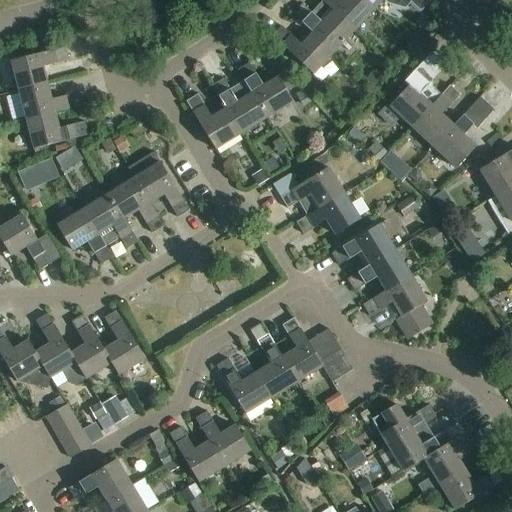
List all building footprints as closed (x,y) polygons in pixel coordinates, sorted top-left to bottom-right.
[(319,0),(323,3),(354,32),(375,10),(364,0),(344,0),(342,2),(339,0),(319,0)] [(364,0),(375,10),(384,0),(389,4),(405,8),(411,2),(422,12),(433,0),(364,0)] [(323,3),(312,15),(302,6),(292,16),(312,34),(313,35),(313,34),(334,54),(354,32),(323,3)] [(313,35),(312,34),(301,46),(281,28),(272,38),(313,76),(334,54),(313,34),(313,35)] [(12,63),(19,92),(47,85),(43,69),(69,62),(66,48),(12,63)] [(405,83),(409,87),(390,108),(412,129),(431,108),(431,107),(441,96),(432,88),(434,85),(432,83),(447,67),(432,54),(405,83)] [(237,72),(252,95),(267,119),(293,103),(278,79),(263,88),(249,64),(237,72)] [(366,83),(369,86),(373,90),(381,80),(378,77),(374,74),(366,83)] [(212,87),(226,111),(226,110),(242,135),(267,119),(252,95),(238,103),(223,80),(212,87)] [(19,92),(27,121),(55,114),(55,115),(81,108),(78,94),(51,101),(47,85),(19,92)] [(450,87),(441,96),(431,107),(431,108),(412,129),(434,149),(454,128),(453,127),(442,116),(460,96),(450,87)] [(303,93),(296,97),(303,110),(310,106),(303,93)] [(226,110),(226,111),(212,119),(198,96),(186,103),(216,151),(242,135),(226,110)] [(480,99),(453,127),(454,128),(434,149),(456,170),(476,149),(463,137),(473,127),(477,130),(494,112),(480,99)] [(55,114),(27,121),(34,151),(89,137),(85,123),(59,130),(55,115),(55,114)] [(115,151),(110,140),(102,143),(106,154),(115,151)] [(129,148),(123,140),(114,146),(120,154),(129,148)] [(378,164),(386,156),(378,147),(369,155),(378,164)] [(511,151),(480,171),(496,197),(511,187),(511,168),(511,151)] [(390,153),(380,164),(388,171),(398,160),(390,153)] [(273,159),(264,164),(269,174),(278,168),(273,159)] [(160,164),(134,180),(149,205),(150,204),(164,196),(178,219),(189,212),(160,164)] [(44,185),(36,166),(18,174),(26,193),(44,185)] [(311,196),(319,210),(344,195),(328,169),(280,198),(288,210),(311,196)] [(416,170),(409,179),(417,185),(421,181),(421,174),(416,170)] [(262,173),(251,179),(257,189),(268,182),(262,173)] [(134,180),(109,196),(124,220),(138,212),(152,235),(164,228),(150,204),(149,205),(134,180)] [(511,187),(496,197),(511,224),(511,223),(511,187)] [(444,192),(432,199),(440,210),(445,207),(451,203),(444,192)] [(319,210),(296,224),(303,236),(326,222),(335,236),(360,221),(344,195),(319,210)] [(109,196),(83,211),(98,236),(99,236),(112,227),(126,250),(138,243),(124,220),(109,196)] [(42,209),(36,199),(28,204),(34,213),(42,209)] [(414,199),(397,210),(404,220),(421,209),(414,199)] [(98,236),(83,211),(57,227),(72,252),(87,243),(101,266),(113,259),(99,236),(98,236)] [(22,216),(0,230),(0,238),(2,242),(11,257),(26,248),(40,272),(63,258),(49,235),(38,242),(22,216)] [(362,253),(370,267),(371,267),(395,252),(379,226),(331,255),(339,267),(362,253)] [(437,227),(426,234),(431,242),(442,235),(437,227)] [(377,278),(386,292),(386,293),(411,278),(395,252),(371,267),(370,267),(347,281),(354,293),(377,278)] [(444,259),(451,270),(461,264),(454,253),(444,259)] [(98,277),(94,271),(88,270),(82,273),(88,283),(98,277)] [(401,318),(396,321),(408,341),(432,326),(421,307),(427,304),(411,278),(386,293),(386,292),(363,306),(370,318),(393,304),(401,318)] [(118,343),(104,351),(104,352),(112,364),(111,365),(119,376),(145,360),(116,312),(104,320),(118,343)] [(50,346),(36,354),(35,354),(43,367),(42,367),(50,379),(62,372),(70,386),(74,387),(86,380),(75,363),(76,363),(71,355),(47,315),(36,322),(50,346)] [(85,346),(71,355),(76,363),(75,363),(86,380),(111,365),(112,364),(104,352),(104,351),(83,316),(71,323),(85,346)] [(296,350),(282,358),(282,359),(297,383),(322,368),(331,384),(353,371),(328,331),(308,343),(294,320),(282,327),(296,350)] [(35,354),(36,354),(29,342),(14,351),(0,328),(0,355),(17,383),(48,391),(50,379),(42,367),(43,367),(35,354)] [(271,366),(256,374),(271,399),(297,383),(282,359),(282,358),(268,335),(257,343),(271,366)] [(271,399),(256,374),(242,383),(228,360),(216,367),(245,415),(271,399)] [(59,396),(48,402),(53,410),(64,404),(59,396)] [(102,405),(108,416),(114,426),(127,419),(114,398),(102,405)] [(108,416),(102,405),(101,403),(90,410),(97,422),(108,416)] [(52,429),(74,416),(69,406),(46,419),(52,429)] [(413,433),(422,427),(436,418),(429,407),(406,421),(397,406),(372,421),(388,447),(412,433),(413,433)] [(195,420),(209,443),(210,443),(225,468),(251,452),(236,427),(221,436),(207,413),(195,420)] [(52,429),(58,439),(80,426),(74,416),(52,429)] [(58,439),(64,449),(86,436),(80,426),(58,439)] [(429,442),(422,427),(413,433),(412,433),(388,447),(404,473),(424,461),(451,443),(445,432),(429,442)] [(210,443),(209,443),(195,452),(181,428),(169,435),(199,483),(225,468),(210,443)] [(451,443),(424,461),(434,477),(419,487),(424,495),(440,486),(464,471),(456,456),(479,442),(472,430),(451,443)] [(157,455),(163,465),(164,466),(166,465),(174,460),(168,449),(157,432),(149,437),(154,444),(152,444),(158,455),(157,455)] [(93,448),(86,436),(64,449),(71,461),(93,448)] [(352,449),(339,457),(344,465),(348,472),(359,465),(361,463),(352,449)] [(271,461),(274,465),(278,470),(285,465),(288,463),(281,453),(271,461)] [(305,459),(300,465),(297,470),(306,486),(318,480),(309,465),(305,459)] [(167,465),(164,467),(169,475),(180,468),(178,465),(175,460),(167,465)] [(99,488),(107,502),(132,487),(116,461),(68,490),(75,502),(99,488)] [(316,465),(312,468),(318,478),(325,474),(319,465),(319,464),(316,465)] [(0,487),(13,480),(6,468),(0,471),(0,487)] [(473,485),(464,471),(440,486),(455,511),(504,483),(496,471),(473,485)] [(364,482),(357,486),(364,497),(365,496),(368,494),(371,493),(368,488),(364,482)] [(180,494),(187,506),(202,496),(195,484),(180,494)] [(146,511),(132,487),(107,502),(90,511),(146,511)] [(383,493),(371,500),(374,504),(378,511),(394,511),(385,496),(383,493)]
